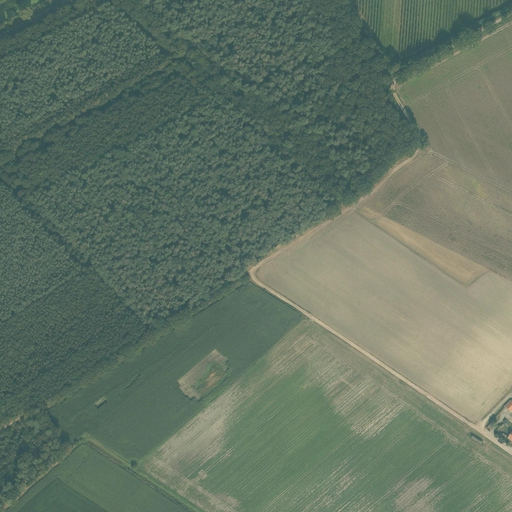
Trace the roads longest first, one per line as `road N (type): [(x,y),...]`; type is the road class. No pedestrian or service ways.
road 1 (track): [(247,271),(364,196),(414,147),(417,138),(390,84),(409,69)]
road 2 (track): [(488,436),(247,271)]
road 3 (track): [(0,428),(151,331)]
